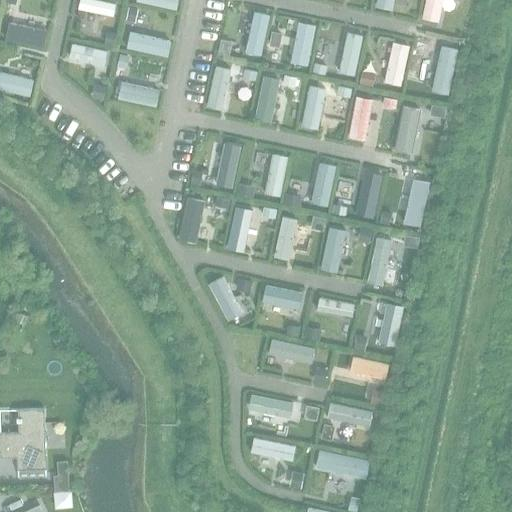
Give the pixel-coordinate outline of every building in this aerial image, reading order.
[(116,4),(97,0),(80,0),(78,9),(113,16),(116,4)] [(178,0),(136,0),(136,1),(177,9),(178,0)] [(377,0),(376,6),(393,9),(394,0),(377,0)] [(425,0),(422,18),(439,21),(443,0),(425,0)] [(260,55),(269,14),(254,11),(245,52),(260,55)] [(299,22),(291,62),(308,66),(316,25),(299,22)] [(44,48),(47,30),(9,23),(5,40),(44,48)] [(127,48),(168,57),(171,41),(130,32),(127,48)] [(363,36),(347,33),(339,72),(354,75),(363,36)] [(393,42),(385,81),(401,85),(410,45),(393,42)] [(72,44),(69,58),(104,66),(108,51),(72,44)] [(432,91),(449,95),(458,51),(441,47),(432,91)] [(223,109),(231,70),(216,66),(207,106),(223,109)] [(33,80),(0,72),(0,89),(30,96),(33,80)] [(280,79),(264,76),(254,119),(271,122),(280,79)] [(156,106),(160,90),(122,82),(118,98),(156,106)] [(319,129),(326,90),(310,87),(302,126),(319,129)] [(349,137),(365,140),(373,99),(356,96),(349,137)] [(394,150),(412,153),(421,109),(403,105),(394,150)] [(240,148),(226,145),(218,183),(233,187),(240,148)] [(280,197),(289,157),(273,153),(265,193),(280,197)] [(328,206),(336,166),(320,162),(311,203),(328,206)] [(383,176),(368,173),(360,213),(374,216),(383,176)] [(415,187),(407,222),(420,225),(428,190),(415,187)] [(197,243),(205,201),(187,197),(179,239),(197,243)] [(236,207),(227,246),(242,250),(251,211),(236,207)] [(298,219),(282,217),(274,256),(289,260),(298,219)] [(342,229),(329,227),(321,266),(334,269),(342,229)] [(367,282),(383,286),(392,240),(377,237),(367,282)] [(209,284),(228,321),(243,313),(223,276),(209,284)] [(266,286),(263,301),(298,308),(301,293),(266,286)] [(317,310),(352,317),(355,304),(319,297),(317,310)] [(395,345),(402,311),(387,308),(379,342),(395,345)] [(272,338),(269,354),(312,363),(315,348),(272,338)] [(385,379),(389,364),(353,356),(350,371),(385,379)] [(248,409),(290,418),(293,403),(251,394),(248,409)] [(327,417),(370,426),(373,411),(330,403),(327,417)] [(0,456),(0,457),(46,457),(45,409),(19,410),(19,433),(0,433),(0,450),(0,451),(0,456)] [(296,446),(254,437),(251,452),(292,461),(296,446)] [(370,460),(320,449),(316,469),(366,479),(370,460)]
